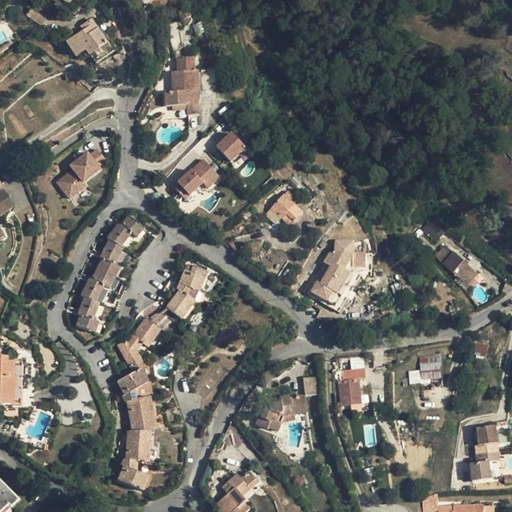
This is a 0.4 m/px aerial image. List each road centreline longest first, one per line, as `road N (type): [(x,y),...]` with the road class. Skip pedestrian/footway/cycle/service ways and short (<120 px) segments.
road 1 (residential): [(320,346),(309,326),(127,193)]
road 2 (residential): [(166,511),(258,369),(320,346)]
road 3 (residential): [(96,364),(67,337),(58,309),(81,248),(127,193)]
road 4 (residential): [(127,193),(128,108),(148,66),(127,0)]
road 5 (residential): [(320,346),(447,333),(511,299)]
road 6 (residential): [(0,451),(57,489),(133,511)]
